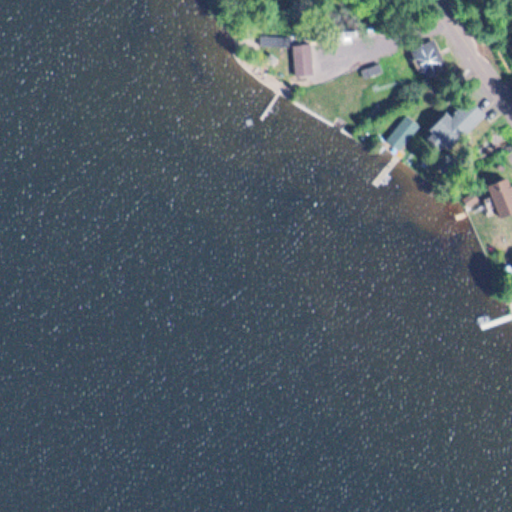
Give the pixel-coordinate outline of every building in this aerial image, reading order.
[(261,43),(292,43),(292,32),(261,32),(261,43)] [(412,48),(434,37),(450,70),(427,81),(412,48)] [(294,44),(297,73),(315,71),(312,42),(294,44)] [(426,134),(446,111),(453,116),(470,96),(488,112),(450,155),(426,134)] [(389,139),(402,148),(411,135),(398,126),(389,139)] [(487,184),(508,176),(511,187),(511,210),(499,215),(487,184)]
